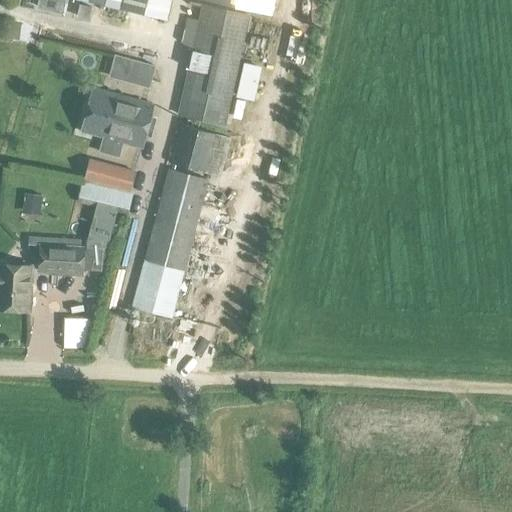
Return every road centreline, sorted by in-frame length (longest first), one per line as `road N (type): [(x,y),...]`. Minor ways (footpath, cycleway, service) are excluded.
road 1 (track): [(511,401),(250,391)]
road 2 (unclassified): [(250,391),(0,373)]
